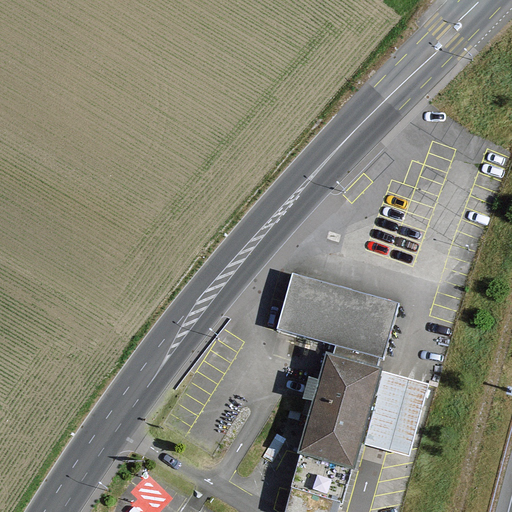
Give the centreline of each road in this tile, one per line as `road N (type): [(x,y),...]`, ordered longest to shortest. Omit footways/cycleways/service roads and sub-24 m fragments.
road 1 (primary): [(486,0),(240,261),(156,363),(57,511)]
road 2 (track): [(456,511),(511,320)]
